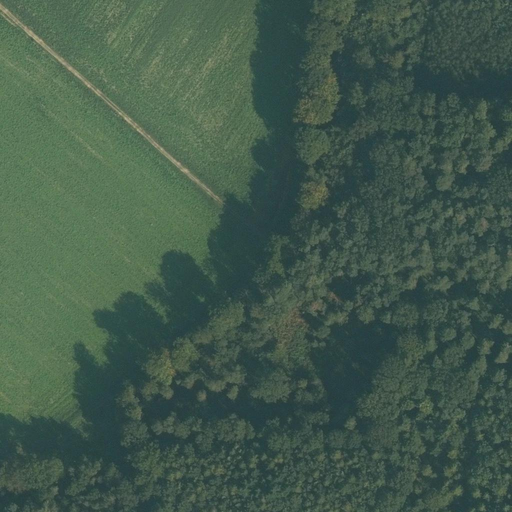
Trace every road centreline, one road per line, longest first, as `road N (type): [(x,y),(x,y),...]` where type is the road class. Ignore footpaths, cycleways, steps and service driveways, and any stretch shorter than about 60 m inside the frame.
road 1 (track): [(382,511),(393,0)]
road 2 (track): [(0,7),(271,247)]
road 3 (unknown): [(379,410),(287,437),(156,448),(161,470),(133,491)]
road 4 (track): [(123,467),(0,464)]
